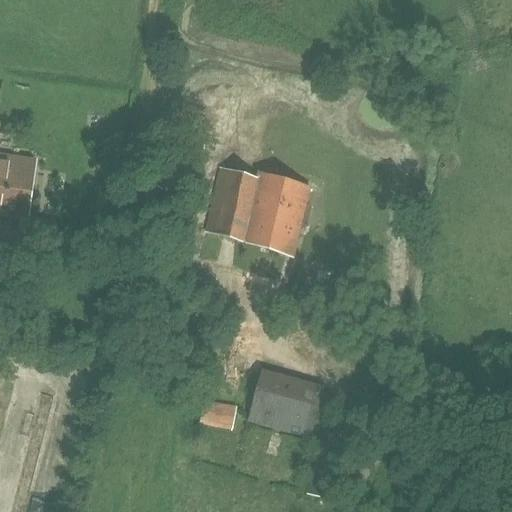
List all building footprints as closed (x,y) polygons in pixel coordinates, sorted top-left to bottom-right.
[(0,216),(27,220),(35,163),(0,157),(0,216)] [(204,232),(291,257),(310,190),(260,175),(258,182),(221,172),(204,232)] [(159,258),(188,223),(156,195),(127,230),(159,258)] [(263,406),(269,381),(251,377),(239,426),(305,442),(311,417),(263,406)] [(0,475),(0,511),(2,511),(12,479),(0,475)] [(37,486),(32,511),(51,511),(56,490),(37,486)]
